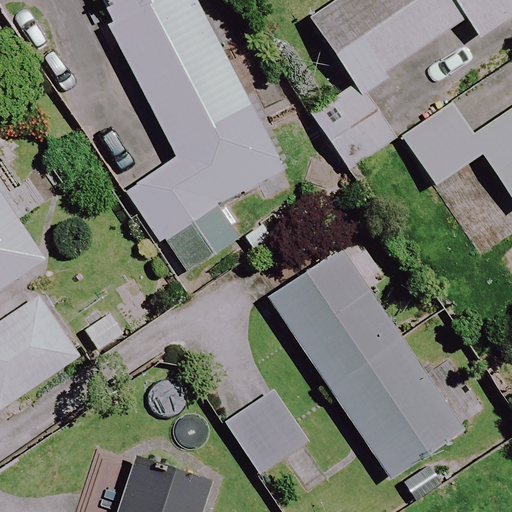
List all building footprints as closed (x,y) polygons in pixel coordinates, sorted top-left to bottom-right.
[(285,169),(194,0),(100,0),(109,16),(102,20),(178,161),(126,188),(156,243),(165,238),(183,271),(237,243),(217,206),(285,169)] [(511,0),(328,0),(306,15),(358,92),(464,20),(478,40),(511,17),(511,0)] [(389,140),(352,86),(309,116),(345,170),(389,140)] [(511,113),(474,138),(453,107),(402,140),(434,188),(482,157),(511,202),(511,113)] [(0,290),(44,262),(17,220),(31,211),(0,163),(0,290)] [(325,201),(268,226),(286,266),(342,240),(325,201)] [(460,433),(339,253),(269,300),(389,480),(460,433)] [(0,411),(80,358),(39,298),(0,324),(0,411)] [(305,442),(271,395),(226,427),(260,474),(305,442)] [(207,511),(218,485),(140,454),(116,511),(207,511)]
